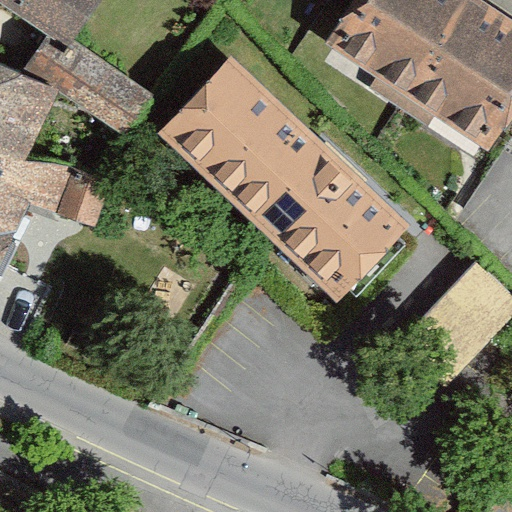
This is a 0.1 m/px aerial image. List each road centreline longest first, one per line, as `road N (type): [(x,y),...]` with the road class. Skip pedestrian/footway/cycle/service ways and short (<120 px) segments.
road 1 (tertiary): [(0,379),(162,458)]
road 2 (tertiary): [(162,458),(299,511)]
